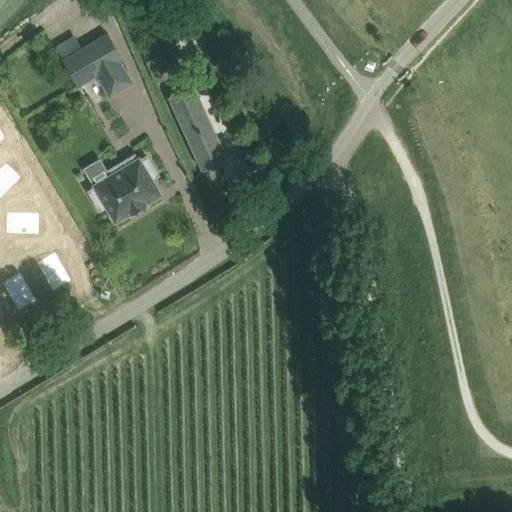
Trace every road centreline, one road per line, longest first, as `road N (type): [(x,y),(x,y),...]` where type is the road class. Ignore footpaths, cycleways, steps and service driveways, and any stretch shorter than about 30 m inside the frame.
road 1 (unclassified): [(0,390),(273,213),(324,166),(397,66),(459,0)]
road 2 (track): [(324,166),(353,203),(410,511)]
